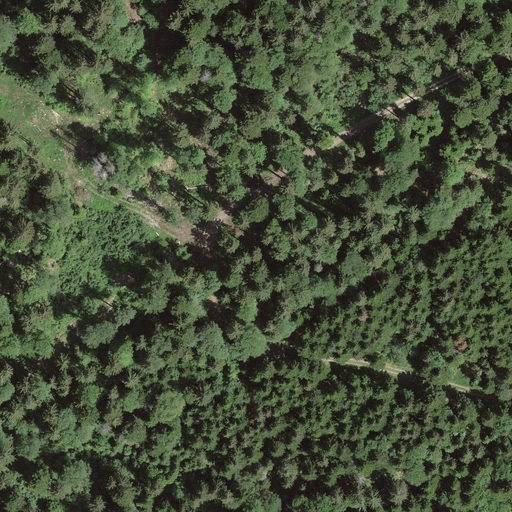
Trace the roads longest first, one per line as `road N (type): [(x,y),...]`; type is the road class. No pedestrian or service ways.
road 1 (track): [(511,52),(252,190),(225,216),(208,257),(218,314),(254,344),(511,401)]
road 2 (track): [(0,470),(237,334)]
